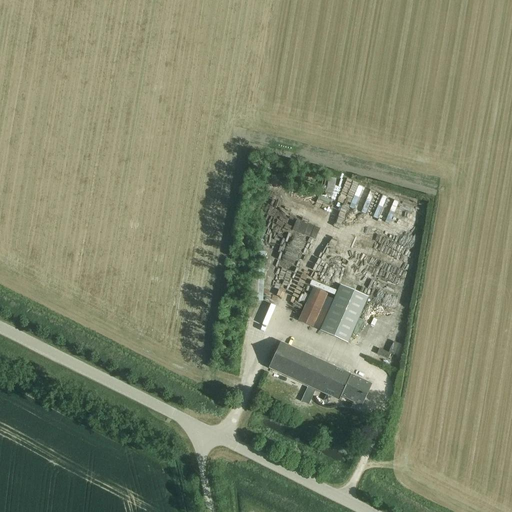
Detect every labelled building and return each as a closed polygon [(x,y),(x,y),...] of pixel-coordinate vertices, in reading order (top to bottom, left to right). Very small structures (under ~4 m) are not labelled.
[(331,198),(335,179),(323,176),(319,196),(331,198)] [(298,321),(320,331),(348,343),(368,297),(340,285),(334,300),(326,297),(327,294),(313,288),(298,321)] [(253,345),(264,297),(252,294),(241,342),(253,345)] [(382,333),(372,355),(377,358),(387,336),(382,333)] [(268,368),(327,395),(339,400),(341,396),(361,406),(371,384),(280,342),(268,368)]
